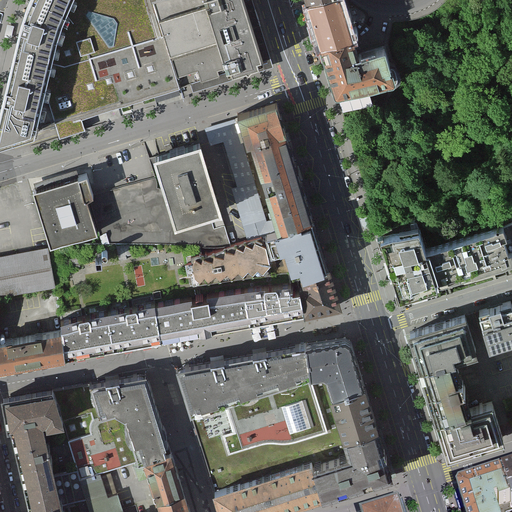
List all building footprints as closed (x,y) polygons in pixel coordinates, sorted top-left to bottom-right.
[(34,0),(26,20),(10,90),(47,97),(60,136),(85,128),(81,115),(137,99),(154,94),(156,101),(160,99),(181,94),(178,86),(191,82),(193,89),(234,77),(218,29),(208,0),(34,0)] [(208,0),(218,29),(234,77),(268,66),(247,0),(208,0)] [(307,0),(322,48),(353,37),(341,0),(307,0)] [(359,54),(353,37),(322,48),(336,89),(345,93),(387,79),(392,77),(395,70),(394,66),(386,44),(359,54)] [(400,64),(394,66),(395,70),(392,77),(387,79),(389,85),(398,83),(402,77),(402,71),(400,64)] [(0,146),(37,136),(47,97),(10,90),(0,131),(0,146)] [(311,217),(275,103),(241,114),(277,228),(311,217)] [(236,120),(205,129),(210,147),(224,142),(238,187),(232,188),(246,236),(269,229),(236,120)] [(89,174),(34,190),(52,246),(99,232),(103,245),(231,246),(225,227),(214,231),(209,215),(224,211),(202,141),(157,156),(163,176),(95,195),(89,174)] [(326,264),(311,217),(277,228),(266,231),(269,242),(271,249),(286,245),(287,248),(287,250),(293,266),(297,264),(300,273),(326,264)] [(432,248),(425,225),(383,238),(403,300),(511,265),(511,224),(511,223),(432,248)] [(271,249),(269,242),(265,243),(254,238),(251,245),(245,242),(242,247),(236,244),(234,250),(225,248),(224,254),(214,252),(213,257),(202,255),(201,260),(194,257),(191,262),(194,275),(199,278),(203,274),(207,278),(214,271),(220,277),(226,270),(231,275),(237,269),(242,273),(247,267),(252,272),(258,267),(264,271),(271,263),(269,256),(287,250),(287,248),(272,252),(271,249)] [(303,283),(299,284),(305,311),(340,304),(326,264),(300,273),(303,283)] [(291,277),(154,298),(161,338),(305,311),(299,284),(293,285),(291,277)] [(154,298),(60,315),(67,354),(161,338),(154,298)] [(493,346),(511,340),(511,313),(510,314),(507,304),(494,308),(497,317),(485,321),(493,346)] [(458,357),(476,352),(465,314),(411,331),(451,457),(509,439),(497,402),(474,409),(458,357)] [(353,337),(177,368),(198,433),(222,511),(276,511),(329,495),(396,474),(373,400),(353,337)] [(36,511),(194,511),(189,491),(184,492),(182,484),(174,451),(166,453),(147,377),(7,400),(13,427),(15,426),(36,511)] [(511,470),(462,486),(459,491),(465,511),(501,511),(500,507),(511,503),(511,470)] [(408,511),(405,500),(364,511),(408,511)]
